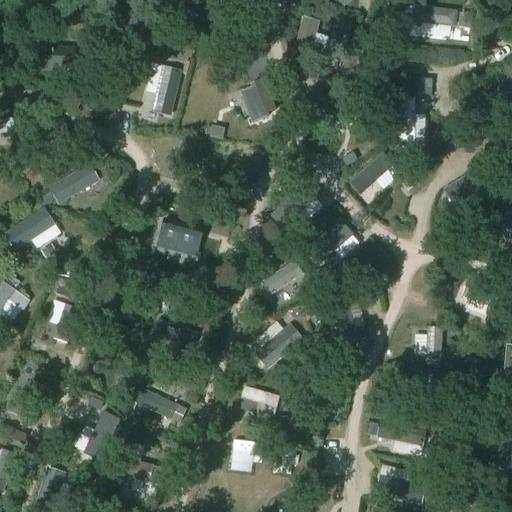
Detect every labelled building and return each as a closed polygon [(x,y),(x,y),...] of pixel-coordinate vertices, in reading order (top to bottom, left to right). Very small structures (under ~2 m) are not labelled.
[(412,7),(410,24),(454,29),(456,13),(412,7)] [(459,15),(458,28),(469,30),(471,16),(459,15)] [(303,18),(293,55),(309,59),(318,22),(303,18)] [(342,23),(339,34),(350,36),(353,25),(342,23)] [(75,48),(33,47),(32,74),(74,75),(75,48)] [(161,68),(150,112),(168,117),(179,72),(161,68)] [(511,72),(483,103),(496,116),(511,99),(511,72)] [(418,78),(417,87),(431,87),(431,78),(418,78)] [(251,92),(241,95),(249,117),(252,124),(267,119),(266,115),(264,82),(249,88),(250,89),(251,92)] [(352,94),(319,114),(327,127),(360,107),(352,94)] [(93,98),(89,109),(96,112),(100,100),(93,98)] [(396,99),(396,145),(414,145),(414,99),(396,99)] [(12,120),(0,121),(0,135),(14,133),(12,120)] [(65,126),(30,142),(37,155),(71,139),(65,126)] [(178,143),(173,158),(185,162),(197,165),(204,142),(192,139),(189,146),(178,143)] [(68,149),(61,152),(65,160),(72,157),(68,149)] [(166,161),(160,179),(171,182),(177,165),(166,161)] [(90,166),(50,189),(59,204),(98,181),(90,166)] [(482,168),(443,192),(452,207),(491,183),(482,168)] [(403,184),(387,204),(396,212),(413,192),(403,184)] [(304,187),(270,218),(281,230),(315,199),(304,187)] [(51,191),(42,199),(49,206),(56,199),(51,191)] [(44,211),(5,236),(15,251),(54,226),(44,211)] [(511,211),(492,222),(500,236),(511,229),(511,211)] [(161,216),(155,243),(159,245),(157,252),(170,255),(171,247),(188,251),(194,222),(161,216)] [(341,224),(306,255),(317,267),(351,236),(341,224)] [(292,228),(284,233),(289,240),(296,235),(292,228)] [(285,249),(278,253),(282,261),(290,256),(285,249)] [(295,263),(261,285),(269,297),(302,275),(295,263)] [(8,276),(3,284),(14,292),(20,284),(8,276)] [(319,277),(312,279),(315,292),(323,290),(319,277)] [(468,280),(461,299),(504,315),(511,296),(468,280)] [(3,284),(0,287),(0,312),(7,302),(22,312),(28,302),(14,292),(3,284)] [(57,285),(54,294),(67,298),(70,290),(57,285)] [(345,295),(328,300),(339,344),(356,340),(345,295)] [(63,306),(50,340),(67,346),(80,312),(63,306)] [(314,309),(306,313),(312,324),(319,321),(314,309)] [(158,321),(152,339),(191,353),(198,335),(158,321)] [(288,326),(254,355),(266,369),(300,340),(288,326)] [(426,329),(425,365),(439,366),(440,330),(426,329)] [(468,335),(465,341),(477,346),(480,340),(468,335)] [(201,345),(196,357),(203,359),(207,347),(201,345)] [(453,364),(442,365),(443,376),(454,375),(453,364)] [(316,368),(300,371),(306,412),(322,410),(316,368)] [(413,377),(410,391),(424,395),(421,410),(440,415),(444,399),(437,398),(440,384),(413,377)] [(12,400),(5,416),(32,427),(46,389),(31,383),(23,404),(12,400)] [(485,386),(477,393),(487,404),(495,397),(485,386)] [(136,387),(129,401),(135,404),(132,411),(144,416),(147,410),(171,421),(178,407),(136,387)] [(243,388),(240,399),(276,410),(279,398),(243,388)] [(459,391),(453,397),(461,405),(467,399),(459,391)] [(282,405),(278,418),(287,420),(290,407),(282,405)] [(103,414),(84,456),(100,463),(119,422),(103,414)] [(497,440),(486,465),(504,472),(505,469),(511,454),(511,453),(511,417),(509,417),(498,441),(497,440)] [(379,422),(376,440),(421,448),(424,431),(379,422)] [(369,423),(366,436),(376,438),(378,425),(369,423)] [(14,432),(11,440),(22,445),(25,437),(14,432)] [(1,450),(0,453),(0,491),(2,493),(15,455),(1,450)] [(126,460),(121,477),(133,481),(130,491),(154,498),(157,488),(152,486),(157,469),(126,460)] [(46,469),(31,511),(50,511),(63,475),(46,469)] [(379,477),(375,495),(420,505),(424,487),(379,477)] [(425,489),(423,501),(431,503),(433,490),(425,489)]
